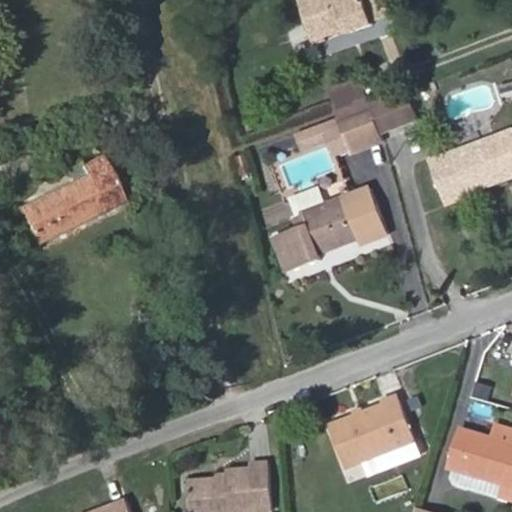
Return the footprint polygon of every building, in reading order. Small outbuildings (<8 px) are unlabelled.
[(347,31),(349,34),(376,25),(376,22),(391,17),(385,0),(301,0),(316,41),(347,31)] [(343,115),(371,104),(360,76),(332,87),(343,115)] [(410,90),(395,96),(405,125),(420,119),(410,90)] [(395,96),(372,104),(383,133),(405,125),(395,96)] [(355,152),(385,140),(383,133),(372,104),(371,104),(343,115),(355,152)] [(343,115),(324,122),(326,126),(338,158),(355,152),(343,115)] [(326,126),(301,135),(306,150),(331,140),(326,126)] [(507,176),(492,139),(433,161),(448,202),(479,190),(478,186),(507,176)] [(20,207),(36,240),(124,197),(104,154),(84,164),(88,174),(20,207)] [(508,180),(507,176),(478,186),(479,190),(508,180)] [(391,235),(373,188),(297,218),(301,229),(278,238),(291,274),(324,261),(321,254),(361,239),(364,245),(391,235)] [(331,426),(348,469),(418,441),(399,392),(382,399),(384,405),(366,412),(364,407),(354,411),(355,416),(331,426)] [(499,439),(503,427),(498,425),(494,438),(499,439)] [(451,468),(511,486),(511,429),(503,427),(499,439),(494,438),(463,429),(451,468)] [(253,465),(253,470),(229,471),(229,474),(230,479),(220,480),(219,475),(190,477),(192,511),(249,511),(275,510),(271,463),(253,465)] [(405,474),(374,482),(378,498),(409,490),(405,474)] [(139,511),(133,495),(90,511),(139,511)]
